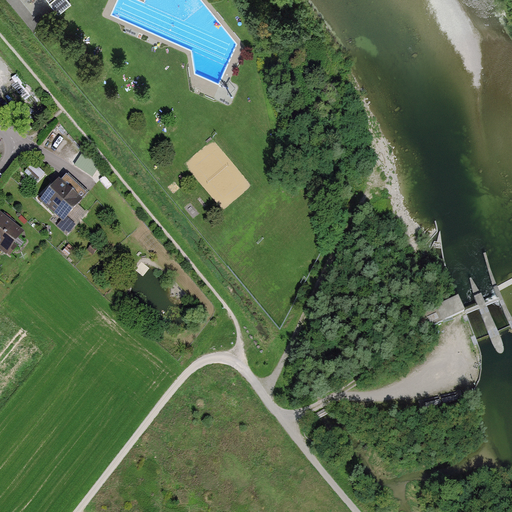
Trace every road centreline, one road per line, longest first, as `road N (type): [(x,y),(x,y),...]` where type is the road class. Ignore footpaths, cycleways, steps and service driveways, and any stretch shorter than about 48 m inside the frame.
road 1 (track): [(375,170),(274,378),(261,389)]
road 2 (track): [(78,511),(187,371),(212,357),(237,362)]
road 3 (track): [(261,389),(357,511)]
road 4 (track): [(343,391),(377,394),(418,378),(455,347)]
